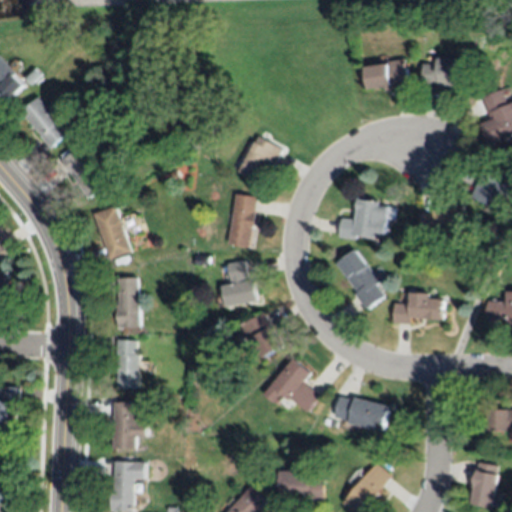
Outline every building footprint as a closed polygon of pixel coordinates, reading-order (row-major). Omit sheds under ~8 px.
[(26,85),(11,99),(2,88),(1,89),(0,87),(0,54),(17,73),(16,75),(26,85)] [(385,91),(385,87),(369,90),(365,67),(388,64),(387,61),(406,58),(410,87),(385,91)] [(439,90),(439,84),(424,85),(423,64),(439,64),(439,58),(470,59),(470,90),(439,90)] [(511,135),(488,145),(479,124),(490,119),(482,98),(503,89),(509,102),(511,100),(511,135)] [(42,137),(42,135),(22,113),(40,97),(47,107),(53,102),(61,111),(56,116),(61,122),(60,122),(69,134),(51,148),(42,137)] [(267,178),(265,177),(261,184),(240,172),(259,137),(283,150),(267,178)] [(108,186),(90,198),(63,161),(81,148),(108,186)] [(480,177),(486,179),(492,166),(511,174),(511,199),(503,196),(498,208),(472,197),(480,177)] [(250,247),(229,244),(237,194),(257,198),(250,247)] [(338,237),(341,219),(355,221),(358,199),(379,203),(379,206),(389,207),(384,237),(376,235),(376,239),(357,236),(356,240),(338,237)] [(455,229),(457,236),(438,240),(436,232),(425,234),(420,215),(434,213),(434,211),(465,205),(469,226),(455,229)] [(134,251),(110,260),(94,216),(117,207),(134,251)] [(0,257),(8,252),(0,238),(0,257)] [(355,294),(357,293),(347,278),(348,277),(338,264),(356,251),(379,282),(377,284),(385,296),(367,310),(355,294)] [(227,308),(223,286),(232,285),(228,263),(246,260),(249,278),(244,280),(244,282),(254,280),(259,301),(227,308)] [(141,329),(119,330),(118,305),(120,305),(119,278),(139,277),(141,329)] [(0,302),(0,279),(14,280),(13,301),(1,301),(1,303),(0,302)] [(393,324),(394,303),(409,304),(409,292),(429,293),(429,297),(444,298),(443,320),(410,319),(410,325),(393,324)] [(511,322),(487,321),(488,302),(506,302),(507,292),(511,292),(511,322)] [(284,346),(265,358),(254,339),(249,342),(240,327),(264,313),(284,346)] [(140,388),(118,387),(119,356),(118,356),(118,341),(138,342),(138,354),(141,354),(140,388)] [(294,359),(311,373),(304,382),(321,395),(308,413),(290,399),(289,400),(281,394),(274,402),(265,395),(294,359)] [(21,413),(18,413),(18,423),(0,423),(0,401),(1,401),(0,387),(21,387),(21,413)] [(389,407),(383,431),(349,422),(349,421),(334,417),(339,396),(354,401),(355,398),(389,407)] [(137,449),(114,448),(117,403),(136,404),(135,418),(138,418),(138,423),(148,424),(147,437),(137,437),(137,449)] [(511,431),(486,431),(487,410),(511,410),(511,431)] [(135,511),(112,511),(113,488),(115,488),(117,461),(148,463),(147,480),(136,479),(135,511)] [(280,503),(280,472),(291,472),(291,462),(306,463),(306,472),(311,472),(311,477),(324,478),(324,500),(310,500),(310,503),(280,503)] [(492,511),(470,508),(478,462),(498,466),(496,475),(499,475),(492,511)] [(354,511),(344,503),(377,463),(392,475),(362,511),(354,511)] [(227,511),(252,485),(270,502),(261,511),(227,511)]
